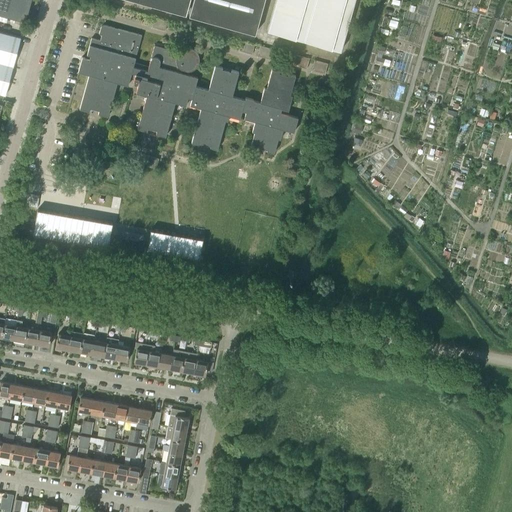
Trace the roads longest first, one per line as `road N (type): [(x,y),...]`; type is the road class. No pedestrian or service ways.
road 1 (unclassified): [(233,314),(511,361)]
road 2 (unclassified): [(233,314),(0,271)]
road 3 (residential): [(0,362),(215,399)]
road 4 (residential): [(194,511),(0,476)]
road 5 (unclassified): [(0,190),(46,0)]
